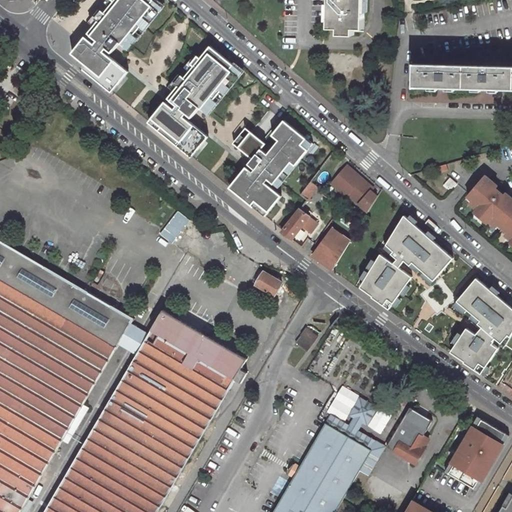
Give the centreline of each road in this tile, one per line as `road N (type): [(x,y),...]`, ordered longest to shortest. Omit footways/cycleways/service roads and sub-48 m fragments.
road 1 (primary): [(21,39),(323,281),(511,415)]
road 2 (residential): [(186,0),(511,284)]
road 3 (unknown): [(32,511),(173,271)]
road 4 (unknown): [(173,271),(0,178)]
road 5 (unknown): [(267,237),(218,294),(173,271)]
